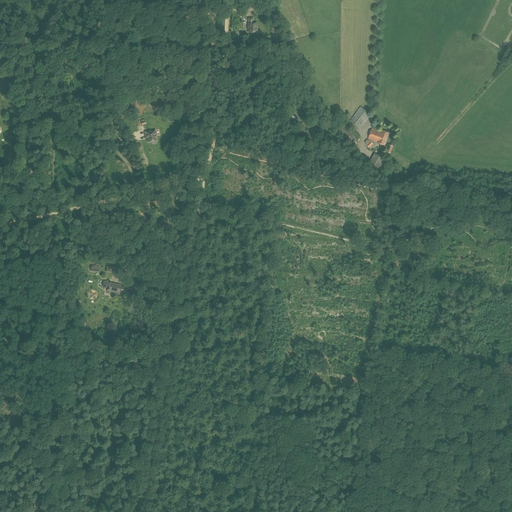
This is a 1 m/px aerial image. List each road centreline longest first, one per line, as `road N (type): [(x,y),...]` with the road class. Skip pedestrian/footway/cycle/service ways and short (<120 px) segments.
road 1 (track): [(139,511),(204,179)]
road 2 (track): [(199,207),(389,250)]
road 3 (track): [(211,143),(224,0)]
